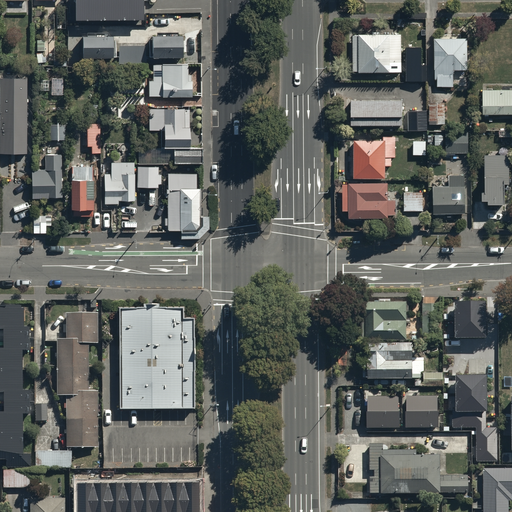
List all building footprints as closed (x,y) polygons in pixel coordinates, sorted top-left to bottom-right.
[(143,0),(75,0),(75,19),(143,18),(143,0)] [(168,17),(150,18),(150,25),(168,25),(168,17)] [(401,33),(353,32),(352,70),(401,71),(401,33)] [(467,36),(434,36),(434,77),(438,77),(438,85),(453,85),(453,68),(467,68),(467,36)] [(112,37),(82,38),(82,58),(112,58),(112,37)] [(183,37),(152,37),(152,59),(183,59),(183,37)] [(145,47),(117,47),(117,64),(145,65),(145,47)] [(187,65),(154,65),(154,80),(148,80),(148,97),(193,97),(192,74),(188,74),(187,65)] [(27,79),(1,79),(0,154),(27,154),(27,79)] [(511,88),(481,88),(481,113),(511,112),(511,88)] [(401,97),(351,97),(351,125),(401,125),(401,97)] [(190,108),(150,108),(150,130),(161,130),(161,148),(190,147),(190,108)] [(427,109),(408,109),(408,130),(427,130),(427,109)] [(50,139),(65,139),(65,124),(49,124),(50,139)] [(83,127),(84,146),(99,146),(99,126),(83,127)] [(446,131),(446,152),(468,151),(468,131),(446,131)] [(384,134),(384,139),(353,139),(352,176),(386,176),(386,156),(395,156),(395,134),(384,134)] [(425,140),(413,140),(413,154),(426,154),(425,140)] [(202,148),(173,148),(173,163),(202,163),(202,148)] [(46,155),(46,171),(32,171),(32,192),(46,192),(46,196),(61,196),(61,155),(46,155)] [(488,203),(504,203),(503,184),(509,184),(509,155),(484,155),(485,191),(482,191),(482,199),(488,199),(488,203)] [(110,174),(104,174),(104,203),(118,203),(118,200),(134,200),(134,162),(110,162),(110,174)] [(89,166),(72,167),(72,209),(94,209),(93,172),(89,166)] [(158,168),(138,168),(138,187),(158,187),(158,168)] [(168,174),(168,189),(196,189),(197,174),(168,174)] [(433,184),(433,212),(464,212),(463,174),(449,174),(449,184),(433,184)] [(349,207),(348,216),(387,216),(387,212),(396,212),(396,198),(387,197),(387,182),(343,181),(342,207),(349,207)] [(196,189),(168,189),(168,230),(200,230),(200,189),(196,189)] [(403,192),(403,209),(423,209),(423,192),(403,192)] [(101,233),(110,233),(110,214),(101,215),(101,233)] [(45,215),(33,215),(34,232),(46,231),(45,215)] [(380,303),(359,303),(359,314),(365,313),(366,339),(406,339),(406,303),(392,303),(392,298),(380,298),(380,303)] [(455,302),(455,337),(485,337),(485,302),(455,302)] [(439,303),(421,303),(421,337),(440,336),(439,303)] [(121,309),(121,410),(196,409),(195,319),(182,319),(182,309),(121,309)] [(31,470),(31,455),(23,455),(23,421),(29,421),(28,395),(22,395),(22,355),(26,355),(26,334),(22,334),(22,313),(0,313),(0,337),(1,338),(2,350),(0,350),(0,401),(2,402),(2,418),(0,418),(0,465),(5,466),(5,470),(31,470)] [(96,314),(65,314),(65,340),(58,340),(58,397),(67,397),(66,447),(96,447),(96,393),(88,393),(88,343),(96,343),(96,314)] [(365,378),(413,377),(412,342),(364,343),(365,378)] [(477,427),(477,461),(497,460),(496,428),(485,428),(485,376),(457,376),(457,412),(453,412),(453,427),(477,427)] [(104,377),(104,406),(113,406),(113,377),(104,377)] [(398,397),(368,397),(368,427),(399,427),(398,397)] [(437,397),(406,397),(407,427),(437,426),(437,397)] [(47,404),(36,404),(36,421),(48,421),(47,404)] [(71,468),(71,452),(35,452),(35,469),(71,468)] [(383,455),(383,492),(441,492),(441,490),(467,490),(467,473),(439,473),(439,455),(383,455)] [(511,467),(483,467),(483,511),(508,511),(508,499),(511,499),(511,494),(511,493),(511,467)] [(41,483),(40,470),(3,470),(3,488),(32,488),(32,483),(41,483)] [(200,511),(200,482),(77,484),(77,511),(200,511)] [(65,511),(65,499),(31,499),(31,511),(65,511)]
